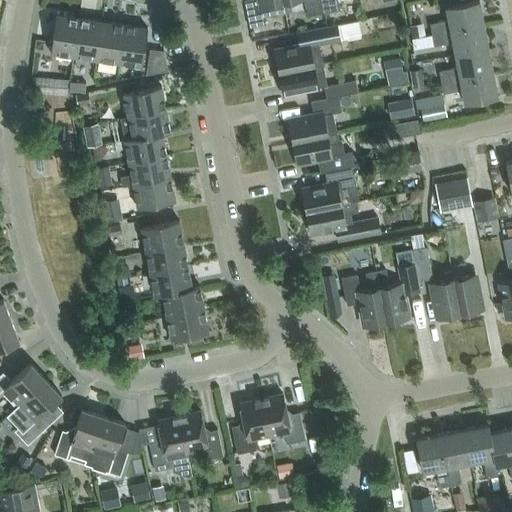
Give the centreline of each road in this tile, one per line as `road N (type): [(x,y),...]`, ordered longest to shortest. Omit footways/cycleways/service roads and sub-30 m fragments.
road 1 (residential): [(296,317),(261,357),(185,377),(122,379),(76,357),(49,310),(18,199),(11,137),(24,0)]
road 2 (residential): [(296,317),(255,282),(241,248),(198,28),(183,0)]
road 3 (residential): [(377,395),(511,371)]
